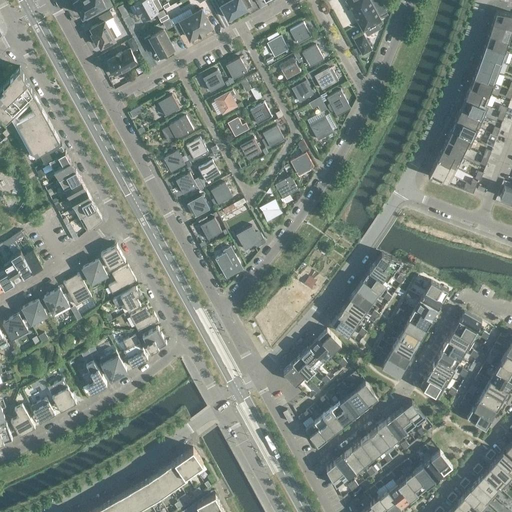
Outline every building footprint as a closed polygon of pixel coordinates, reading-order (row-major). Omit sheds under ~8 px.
[(74,0),(83,15),(90,11),(93,9),(96,15),(113,6),(109,0),(105,3),(103,0),(74,0)] [(137,0),(134,2),(142,18),(155,11),(153,8),(157,7),(156,6),(160,3),(158,0),(137,0)] [(248,0),(227,0),(220,4),(228,18),(246,8),(244,4),(249,2),(248,0)] [(346,0),(363,30),(364,29),(367,34),(380,27),(377,22),(381,20),(378,14),(386,10),(380,0),(346,0)] [(173,24),(179,34),(186,30),(190,37),(211,26),(201,8),(173,24)] [(98,23),(90,27),(93,32),(91,33),(96,43),(98,41),(101,46),(115,39),(114,37),(116,36),(121,33),(112,16),(113,16),(109,10),(95,17),(98,23)] [(511,25),(511,12),(496,10),(492,21),(511,27),(511,25)] [(311,35),(303,21),(289,29),(297,43),(311,35)] [(492,21),(489,32),(508,38),(511,27),(492,21)] [(150,35),(144,38),(150,49),(155,46),(160,55),(173,47),(163,29),(150,36),(150,35)] [(508,38),(489,32),(485,43),(504,49),(505,49),(508,38)] [(363,33),(354,39),(362,54),(371,49),(363,33)] [(274,55),(288,48),(281,34),(267,41),(274,55)] [(509,51),(505,49),(504,49),(485,43),(482,54),(503,61),(503,62),(505,62),(509,51)] [(316,44),(302,51),(309,65),(323,58),(316,44)] [(116,55),(107,60),(109,64),(108,64),(112,71),(113,71),(115,75),(138,62),(130,48),(122,52),(122,51),(115,54),(116,55)] [(304,56),(300,48),(296,50),(300,58),(304,56)] [(503,61),(482,54),(478,64),(499,72),(503,62),(503,61)] [(239,56),(225,64),(233,78),(247,70),(239,56)] [(293,56),(279,64),(287,78),(301,70),(293,56)] [(499,72),(478,64),(474,75),(495,83),(499,72)] [(32,154),(32,155),(39,152),(60,140),(59,139),(57,141),(51,131),(54,129),(53,128),(51,130),(45,120),(48,118),(47,117),(44,119),(39,109),(42,107),(19,66),(18,67),(19,67),(12,74),(10,77),(9,78),(11,80),(5,87),(3,85),(2,86),(4,88),(0,91),(0,114),(6,121),(11,116),(31,152),(29,153),(29,154),(28,154),(28,155),(29,156),(30,156),(31,156),(32,155),(32,154)] [(334,72),(332,73),(328,66),(314,74),(322,88),(338,79),(334,72)] [(217,68),(202,76),(210,90),(224,83),(217,68)] [(470,86),(490,94),(495,83),(474,75),(470,86)] [(246,78),(240,81),(243,86),(249,83),(246,78)] [(305,78),(291,86),(299,100),(313,93),(305,78)] [(486,105),(486,104),(490,94),(470,86),(465,96),(486,105)] [(235,93),(232,89),(215,99),(222,113),(236,105),(231,95),(235,93)] [(341,89),(326,97),(330,102),(327,104),(330,110),(333,108),(334,111),(348,103),(341,89)] [(253,94),(256,99),(262,96),(259,91),(253,94)] [(172,93),(158,101),(165,115),(179,107),(172,93)] [(320,96),(309,102),(312,108),(317,105),(321,111),(327,108),(320,96)] [(486,104),(486,105),(465,96),(461,106),(484,116),(488,105),(486,104)] [(264,101),(250,109),(258,123),(272,115),(264,101)] [(456,117),(479,127),(484,116),(461,106),(456,117)] [(135,107),(130,110),(133,116),(138,113),(135,107)] [(169,124),(176,137),(186,132),(186,133),(194,129),(186,115),(178,119),(179,119),(169,124)] [(235,135),(249,128),(245,121),(242,123),(238,115),(227,121),(235,135)] [(325,115),(309,123),(318,139),(334,130),(325,115)] [(474,138),(479,127),(456,117),(452,127),(470,136),(474,138)] [(265,137),(261,139),(264,145),(269,143),(270,145),(284,138),(276,124),(262,131),(265,137)] [(470,136),(452,127),(447,137),(467,147),(467,148),(469,149),(469,148),(474,138),(470,136)] [(194,158),(208,150),(200,136),(186,144),(194,158)] [(247,158),(261,150),(254,136),(253,136),(239,144),(247,158)] [(462,158),(467,148),(467,147),(447,137),(442,148),(462,158)] [(61,143),(59,144),(58,142),(60,141),(60,140),(39,152),(44,161),(48,159),(65,150),(65,149),(63,151),(61,149),(64,147),(61,143)] [(457,168),(462,158),(442,148),(437,158),(457,168)] [(163,156),(171,170),(185,163),(177,149),(163,156)] [(70,159),(65,150),(48,159),(54,168),(70,159)] [(306,151),(290,160),(296,171),(298,173),(303,171),(313,165),(306,151)] [(212,158),(198,166),(206,180),(220,172),(212,158)] [(437,158),(433,166),(453,176),(457,168),(437,158)] [(76,169),(70,159),(54,168),(59,178),(76,169)] [(433,166),(428,175),(449,183),(453,176),(433,166)] [(58,178),(64,187),(81,178),(76,169),(59,178),(58,178)] [(189,171),(175,179),(183,193),(197,185),(189,171)] [(298,189),(290,175),(275,183),(282,197),(298,189)] [(81,178),(64,187),(69,197),(86,188),(81,178)] [(471,183),(468,190),(473,192),(477,181),(472,178),(471,183)] [(210,189),(215,197),(211,199),(214,204),(217,202),(218,203),(232,195),(225,181),(210,189)] [(500,196),(511,200),(511,188),(504,185),(500,196)] [(69,197),(74,206),(91,197),(86,188),(69,197)] [(202,194),(188,201),(188,202),(195,214),(195,215),(209,208),(202,194)] [(74,206),(79,216),(96,207),(91,197),(74,206)] [(275,197),(259,206),(262,209),(267,220),(282,211),(280,208),(275,197)] [(79,216),(86,230),(102,217),(96,207),(79,216)] [(222,230),(214,216),(200,224),(208,238),(222,230)] [(252,224),(236,233),(244,249),(260,240),(260,239),(264,237),(261,232),(257,234),(252,224)] [(21,229),(11,236),(15,241),(24,234),(21,229)] [(11,236),(2,241),(5,246),(6,246),(15,241),(11,236)] [(101,252),(109,268),(125,259),(116,244),(101,252)] [(230,246),(224,250),(225,252),(216,257),(224,273),(240,264),(230,246)] [(33,248),(23,254),(33,269),(43,263),(33,248)] [(20,249),(11,255),(13,258),(23,275),(33,269),(23,254),(20,249)] [(375,260),(393,273),(401,261),(381,251),(375,260)] [(3,264),(4,265),(14,281),(23,275),(13,258),(3,264)] [(82,266),(91,282),(107,274),(98,258),(82,266)] [(369,269),(386,282),(387,282),(393,273),(375,260),(369,269)] [(127,264),(112,272),(116,280),(108,285),(112,292),(136,279),(127,264)] [(0,279),(4,287),(14,281),(4,265),(0,267),(0,279)] [(369,269),(362,278),(379,290),(380,290),(386,282),(369,269)] [(63,281),(76,304),(91,296),(79,272),(63,281)] [(362,278),(356,287),(373,298),(379,290),(362,278)] [(430,279),(425,289),(442,299),(448,289),(430,279)] [(61,309),(69,305),(58,285),(43,294),(51,310),(59,305),(61,309)] [(124,302),(129,310),(140,303),(136,295),(140,293),(136,285),(112,298),(116,306),(124,302)] [(351,294),(350,296),(366,307),(373,298),(356,287),(355,288),(351,294)] [(442,299),(425,289),(419,298),(437,308),(442,299)] [(344,304),(360,316),(366,307),(350,296),(344,304)] [(22,306),(31,322),(47,314),(38,298),(22,306)] [(437,308),(419,298),(414,307),(431,318),(437,308)] [(344,304),(337,313),(354,325),(360,316),(344,304)] [(75,305),(71,307),(77,319),(81,317),(75,305)] [(138,331),(158,320),(154,312),(150,314),(145,306),(130,315),(138,331)] [(414,307),(408,317),(426,327),(429,322),(429,323),(431,319),(431,318),(414,307)] [(476,329),(481,319),(464,309),(458,319),(476,329)] [(3,321),(11,337),(27,328),(19,312),(3,321)] [(337,313),(331,323),(347,334),(354,325),(337,313)] [(408,317),(403,326),(421,336),(426,327),(408,317)] [(471,338),(476,329),(458,319),(453,328),(470,338),(471,338)] [(142,334),(151,350),(166,341),(158,326),(142,334)] [(403,326),(398,336),(415,346),(421,336),(403,326)] [(332,351),(341,342),(327,327),(318,336),(332,351)] [(0,347),(1,349),(9,344),(0,328),(0,347)] [(468,350),(474,340),(471,338),(470,338),(453,328),(447,338),(465,348),(468,350)] [(44,332),(38,335),(41,342),(48,338),(44,332)] [(123,339),(127,347),(123,350),(132,365),(147,357),(134,333),(123,339)] [(309,345),(323,359),(332,351),(318,336),(309,345)] [(398,336),(392,345),(410,355),(415,346),(398,336)] [(442,346),(443,346),(442,347),(460,357),(465,348),(447,338),(445,342),(442,346)] [(94,345),(89,348),(93,354),(98,351),(94,345)] [(309,345),(301,353),(315,367),(323,359),(309,345)] [(392,345),(387,354),(404,364),(405,363),(409,356),(409,357),(409,356),(410,355),(392,345)] [(454,366),(460,357),(442,347),(437,356),(454,366)] [(100,357),(111,377),(126,368),(116,348),(100,357)] [(16,349),(11,352),(14,357),(19,354),(16,349)] [(511,354),(506,350),(500,360),(511,366),(511,354)] [(301,353),(292,361),(303,373),(304,374),(306,376),(315,368),(315,367),(301,353)] [(399,374),(404,364),(387,354),(381,364),(399,374)] [(431,366),(449,376),(454,366),(437,356),(431,366)] [(82,375),(91,390),(106,382),(98,366),(93,358),(86,362),(90,370),(82,375)] [(511,378),(511,366),(500,360),(495,369),(511,378)] [(292,361),(283,370),(295,382),(304,374),(303,373),(292,361)] [(426,375),(443,385),(445,387),(451,377),(449,376),(431,366),(426,375)] [(489,378),(507,389),(511,379),(511,378),(495,369),(489,378)] [(438,395),(443,385),(426,375),(420,385),(438,395)] [(47,386),(42,377),(37,380),(42,389),(47,386)] [(47,386),(60,409),(76,401),(63,377),(47,386)] [(502,398),(507,389),(489,378),(484,388),(502,398)] [(365,379),(356,386),(369,402),(377,395),(365,379)] [(356,386),(347,393),(360,409),(364,406),(365,406),(364,405),(367,403),(369,402),(356,386)] [(484,388),(479,397),(496,407),(502,398),(484,388)] [(347,393),(339,400),(352,416),(356,412),(359,410),(360,409),(347,393)] [(30,405),(39,421),(55,412),(46,396),(30,405)] [(473,406),(473,407),(491,417),(496,407),(479,397),(473,406)] [(411,399),(402,406),(415,422),(416,424),(426,417),(411,399)] [(352,416),(339,400),(331,407),(343,422),(347,419),(351,417),(351,416),(352,416)] [(10,418),(19,434),(35,425),(26,409),(26,410),(22,402),(14,406),(18,414),(10,418)] [(394,413),(406,429),(415,422),(402,406),(394,413)] [(472,406),(467,416),(485,427),(491,417),(473,407),(473,406),(472,406)] [(322,413),(335,429),(343,422),(331,407),(322,413)] [(322,413),(314,420),(326,436),(335,429),(322,413)] [(387,419),(385,419),(398,435),(406,429),(394,413),(390,416),(389,416),(390,416),(387,419),(387,418),(387,419)] [(385,419),(377,426),(390,442),(398,435),(385,419)] [(0,422),(0,441),(12,437),(6,420),(0,422)] [(314,420),(305,427),(317,443),(326,436),(314,420)] [(377,426),(369,433),(381,449),(390,442),(377,426)] [(369,433),(360,440),(373,455),(381,449),(369,433)] [(360,440),(352,446),(364,462),(373,455),(360,440)] [(193,446),(183,453),(194,467),(203,461),(193,446)] [(352,446),(343,453),(356,469),(364,462),(352,446)] [(448,469),(452,465),(439,449),(431,456),(443,472),(444,471),(444,472),(448,469)] [(511,473),(511,459),(502,450),(496,458),(511,473)] [(183,453),(175,459),(187,476),(185,473),(194,467),(183,453)] [(343,453),(335,460),(347,476),(356,469),(343,453)] [(431,456),(422,463),(435,479),(443,472),(431,456)] [(511,473),(496,458),(489,465),(505,480),(511,473)] [(175,459),(166,465),(178,482),(187,476),(175,459)] [(347,476),(335,460),(326,467),(336,485),(347,476)] [(422,463),(414,470),(426,485),(435,479),(422,463)] [(166,465),(157,471),(169,488),(178,482),(166,465)] [(489,465),(483,472),(500,488),(501,488),(507,481),(505,480),(489,465)] [(414,470),(405,476),(418,492),(426,485),(414,470)] [(157,471),(148,478),(158,496),(159,496),(169,488),(157,471)] [(215,480),(211,472),(207,475),(211,482),(215,480)] [(494,496),(494,495),(500,488),(483,472),(476,479),(491,493),(494,496)] [(409,499),(418,492),(405,476),(404,474),(395,481),(396,483),(397,483),(409,499)] [(148,478),(139,483),(149,501),(158,496),(148,478)] [(491,493),(476,479),(470,487),(485,500),(491,493)] [(139,483),(129,488),(140,506),(149,501),(139,483)] [(401,506),(409,499),(397,483),(396,483),(388,490),(401,506)] [(463,494),(481,510),(488,503),(488,502),(485,500),(470,487),(463,494)] [(129,488),(120,494),(130,511),(140,506),(129,488)] [(388,490),(388,489),(379,495),(392,511),(401,506),(388,490)] [(215,493),(196,503),(201,511),(204,511),(220,503),(215,493)] [(120,494),(111,499),(118,511),(129,511),(130,511),(120,494)] [(371,503),(378,511),(392,511),(379,495),(378,494),(370,501),(371,503)] [(479,511),(481,510),(463,494),(457,501),(469,511),(479,511)] [(118,511),(111,499),(101,505),(105,511),(118,511)] [(469,511),(457,501),(451,508),(454,511),(469,511)] [(224,511),(220,503),(204,511),(224,511)] [(371,503),(363,510),(364,511),(378,511),(371,503)]
